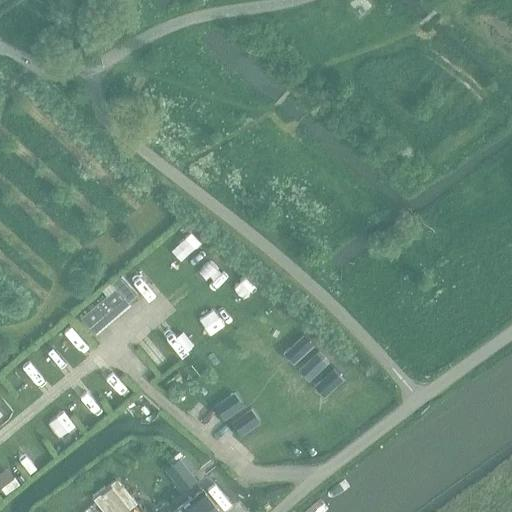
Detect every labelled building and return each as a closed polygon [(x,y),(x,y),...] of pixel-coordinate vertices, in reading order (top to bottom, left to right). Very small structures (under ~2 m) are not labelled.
[(121,276),(112,283),(128,301),(137,294),(121,276)] [(116,289),(82,318),(89,328),(124,299),(116,289)] [(298,338),(289,346),(300,357),(309,349),(298,338)] [(313,355),(304,363),(315,374),(324,366),(313,355)] [(328,371),(319,379),(330,391),(339,382),(328,371)] [(228,398),(215,406),(224,420),(237,411),(228,398)] [(244,413),(231,422),(241,435),(254,426),(244,413)] [(180,451),(167,461),(170,465),(179,458),(183,455),(180,451)] [(170,465),(164,470),(183,493),(198,481),(179,458),(170,465)] [(117,479),(110,485),(130,510),(138,504),(117,479)] [(220,511),(202,489),(173,511),(220,511)] [(117,511),(101,491),(93,498),(103,511),(117,511)]
